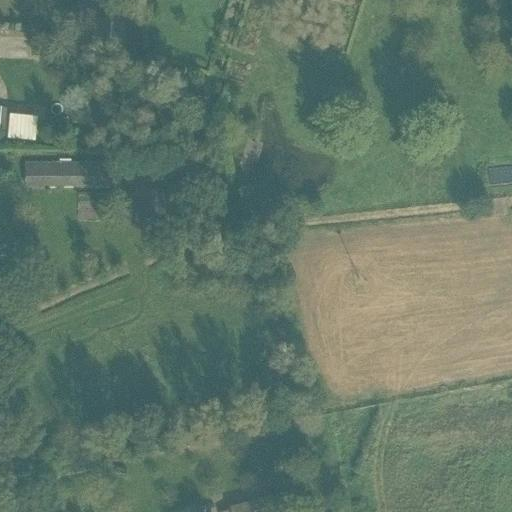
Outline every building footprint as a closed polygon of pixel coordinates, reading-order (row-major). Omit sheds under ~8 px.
[(76,0),(76,14),(101,14),(100,0),(76,0)] [(95,45),(121,46),(123,20),(97,19),(95,45)] [(0,131),(9,132),(9,109),(0,109),(0,131)] [(105,165),(38,166),(38,187),(105,186),(105,165)] [(269,511),(266,502),(227,511),(269,511)]
